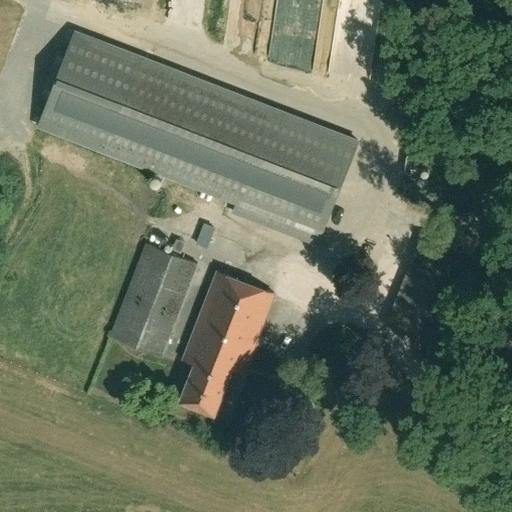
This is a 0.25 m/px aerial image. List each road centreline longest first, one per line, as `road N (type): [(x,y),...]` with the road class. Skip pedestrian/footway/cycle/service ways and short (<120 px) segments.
road 1 (track): [(41,0),(375,128)]
road 2 (track): [(393,0),(373,146),(328,299)]
